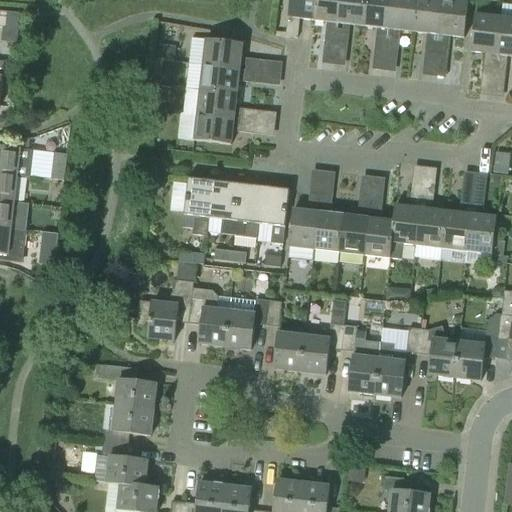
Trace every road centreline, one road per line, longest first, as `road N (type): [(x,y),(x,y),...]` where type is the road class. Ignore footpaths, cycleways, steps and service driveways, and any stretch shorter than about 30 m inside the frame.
road 1 (residential): [(336,441),(297,459),(185,460),(174,433),(182,393),(190,389),(307,414)]
road 2 (residential): [(295,82),(287,157),(378,170),(403,159),(473,168),(501,117)]
road 3 (residential): [(501,117),(449,99),(295,82)]
road 4 (residential): [(472,448),(336,441)]
